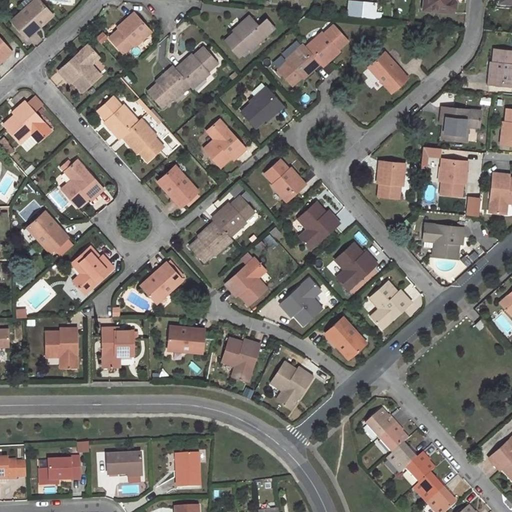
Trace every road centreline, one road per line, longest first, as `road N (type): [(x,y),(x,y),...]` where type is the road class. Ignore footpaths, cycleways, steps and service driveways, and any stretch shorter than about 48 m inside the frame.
road 1 (residential): [(0,409),(183,407),(233,416),(287,449)]
road 2 (residential): [(377,369),(506,511)]
road 3 (residential): [(365,146),(453,67),(473,29),(477,0)]
road 4 (residential): [(448,307),(346,195),(340,173)]
road 5 (residential): [(210,308),(304,343),(358,387)]
road 6 (residential): [(29,67),(131,187)]
